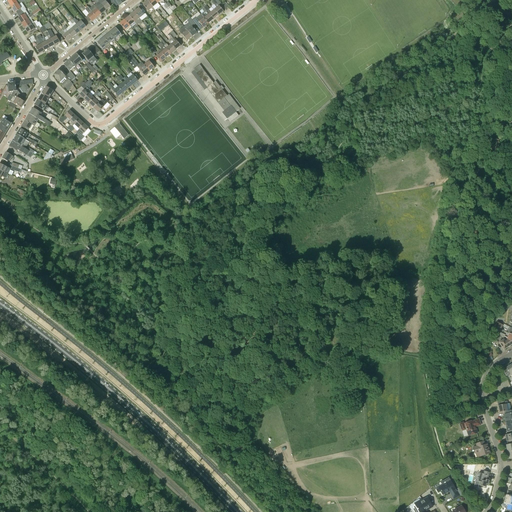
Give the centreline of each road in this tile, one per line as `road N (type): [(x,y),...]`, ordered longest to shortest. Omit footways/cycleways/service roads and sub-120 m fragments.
road 1 (primary): [(0,303),(146,421),(237,511)]
road 2 (residential): [(103,123),(255,0)]
road 3 (residential): [(500,463),(482,392),(492,367),(511,353)]
